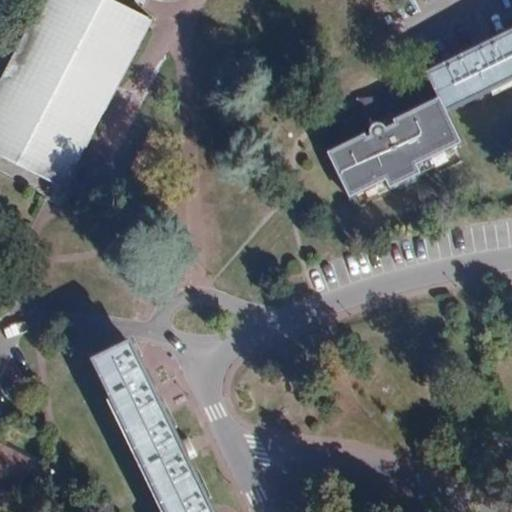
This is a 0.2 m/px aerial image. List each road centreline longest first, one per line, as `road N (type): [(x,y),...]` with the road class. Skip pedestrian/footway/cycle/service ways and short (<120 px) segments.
road 1 (residential): [(482,511),(406,475),(234,448)]
road 2 (residential): [(275,320),(371,286),(511,259)]
road 3 (residential): [(0,345),(25,317),(174,329)]
road 4 (residential): [(275,320),(224,301),(180,297),(168,315),(174,329)]
